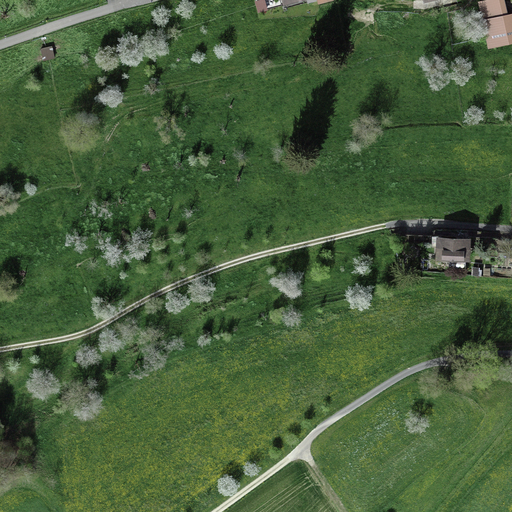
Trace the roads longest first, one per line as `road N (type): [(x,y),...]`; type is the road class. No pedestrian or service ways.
road 1 (track): [(0,349),(97,327),(242,259),(392,224)]
road 2 (track): [(511,352),(448,358),(396,377),(213,511)]
road 3 (residential): [(392,224),(511,227)]
